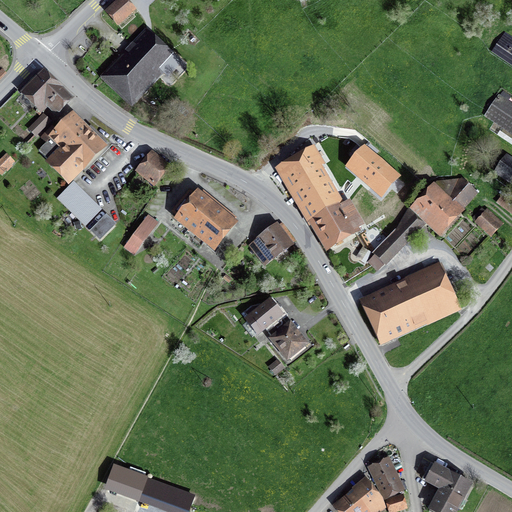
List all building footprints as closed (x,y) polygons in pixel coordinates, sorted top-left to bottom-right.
[(125,1),(107,18),(120,32),(138,16),(125,1)] [(149,36),(105,85),(135,112),(180,64),(149,36)] [(511,40),(507,36),(493,56),(511,69),(511,40)] [(75,103),(41,73),(18,98),(38,116),(45,109),(58,121),(75,103)] [(511,102),(511,98),(503,92),(485,118),(511,135),(511,108),(509,107),(511,102)] [(48,123),(40,115),(25,131),(33,139),(48,123)] [(105,149),(72,116),(46,141),(58,152),(44,166),(66,188),(71,184),(105,149)] [(347,195),(336,175),(331,177),(313,146),(279,166),(328,250),(366,228),(347,195)] [(173,172),(154,156),(137,178),(157,193),(173,172)] [(17,167),(8,158),(0,165),(0,177),(3,181),(17,167)] [(336,175),(347,195),(376,178),(365,158),(336,175)] [(511,164),(507,160),(500,170),(511,179),(511,178),(511,164)] [(440,197),(457,213),(477,192),(461,177),(436,180),(395,229),(373,251),(388,267),(426,223),(422,218),(424,213),(440,197)] [(104,215),(71,184),(59,205),(87,232),(104,215)] [(242,229),(200,196),(177,226),(218,259),(242,229)] [(440,197),(424,213),(441,229),(457,213),(440,197)] [(505,229),(487,215),(476,228),(494,243),(505,229)] [(373,251),(395,229),(382,219),(362,241),(373,251)] [(160,227),(150,220),(128,250),(138,257),(160,227)] [(281,229),(252,250),(267,272),(297,251),(281,229)] [(443,270),(362,307),(380,348),(462,313),(443,270)] [(275,306),(249,327),(262,343),(288,323),(275,306)] [(295,329),(273,347),(292,371),(314,353),(295,329)] [(286,374),(280,365),(271,372),(278,381),(286,374)] [(387,460),(369,469),(385,500),(403,491),(387,460)] [(463,511),(476,487),(437,466),(426,487),(441,494),(432,511),(463,511)] [(189,511),(196,494),(144,476),(136,499),(174,511),(189,511)] [(381,497),(369,483),(337,508),(341,511),(369,511),(371,511),(378,511),(385,507),(381,497)] [(389,511),(393,511),(407,508),(403,496),(386,501),(389,511)]
